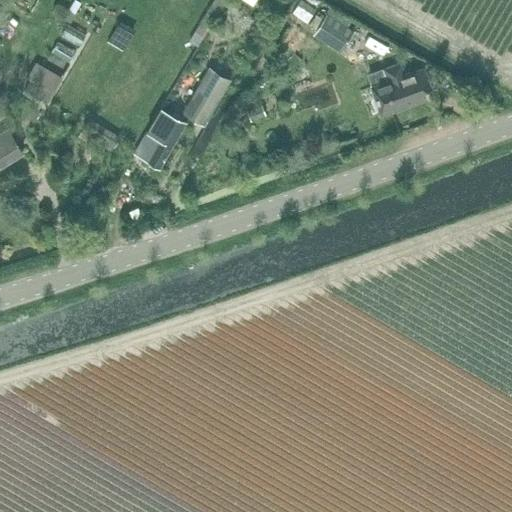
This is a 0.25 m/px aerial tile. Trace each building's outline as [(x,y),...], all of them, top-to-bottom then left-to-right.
[(353,30),(327,13),(313,36),(339,52),(353,30)] [(80,45),(86,35),(69,24),(62,35),(80,45)] [(107,41),(123,50),(133,33),(118,24),(107,41)] [(69,63),(76,52),(58,41),(51,52),(69,63)] [(421,92),(423,92),(428,90),(428,87),(432,86),(425,66),(406,71),(403,59),(382,67),(387,78),(371,85),(381,114),(423,99),(421,92)] [(30,81),(26,90),(47,102),(53,92),(61,78),(35,63),(26,78),(30,81)] [(208,66),(181,112),(204,126),(231,79),(208,66)] [(161,107),(136,150),(142,153),(140,157),(159,168),(186,121),(161,107)] [(263,116),(259,107),(245,113),(248,123),(263,116)] [(120,136),(91,118),(82,131),(112,150),(120,136)] [(0,165),(22,151),(8,128),(0,132),(0,165)]
